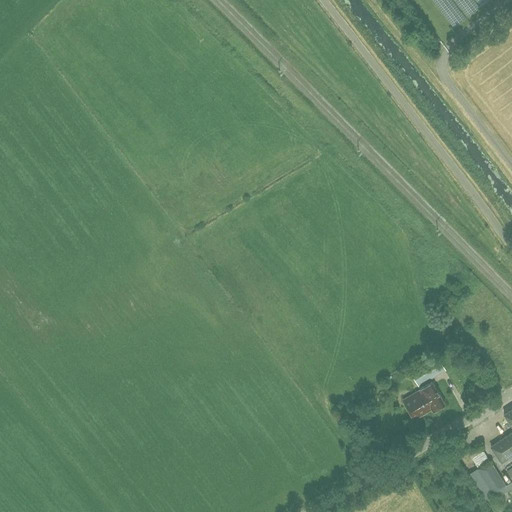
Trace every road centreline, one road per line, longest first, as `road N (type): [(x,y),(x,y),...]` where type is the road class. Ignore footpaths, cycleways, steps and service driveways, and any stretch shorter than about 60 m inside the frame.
road 1 (unclassified): [(511,247),(322,0)]
road 2 (tertiary): [(316,511),(511,394)]
road 3 (unclassified): [(511,165),(447,81),(446,49)]
